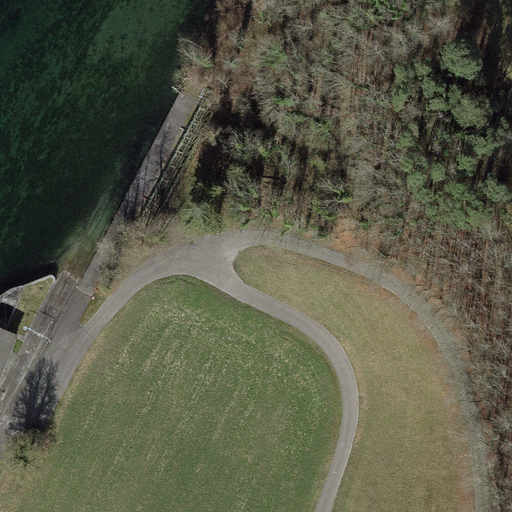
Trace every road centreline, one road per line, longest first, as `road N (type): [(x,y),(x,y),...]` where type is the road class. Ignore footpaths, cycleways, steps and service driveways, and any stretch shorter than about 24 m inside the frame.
road 1 (unclassified): [(483,511),(466,384),(424,308),(369,270),(278,237),(190,255)]
road 2 (residential): [(326,511),(354,379),(318,330),(190,255)]
road 3 (residential): [(190,255),(152,271),(92,331),(44,364)]
